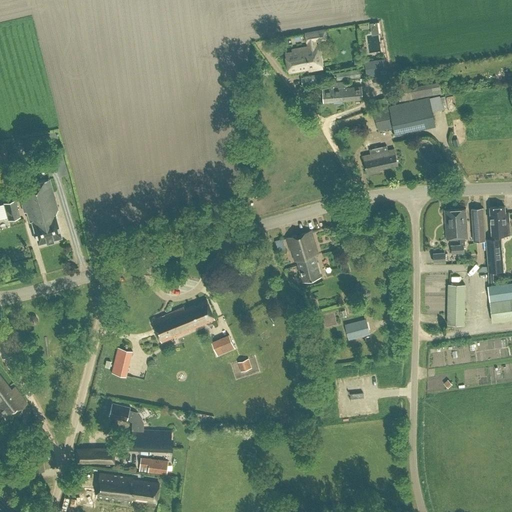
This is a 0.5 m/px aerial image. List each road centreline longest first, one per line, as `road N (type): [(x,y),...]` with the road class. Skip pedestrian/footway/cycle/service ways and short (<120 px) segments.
road 1 (unclassified): [(422,511),(412,451),(416,192)]
road 2 (tertiary): [(110,271),(361,198),(416,192)]
road 3 (track): [(361,198),(321,123),(265,53),(284,41)]
road 4 (unclassified): [(66,459),(110,271)]
road 5 (residential): [(66,459),(0,352)]
